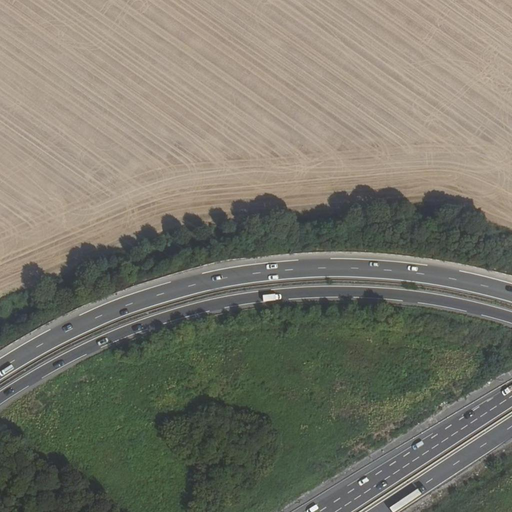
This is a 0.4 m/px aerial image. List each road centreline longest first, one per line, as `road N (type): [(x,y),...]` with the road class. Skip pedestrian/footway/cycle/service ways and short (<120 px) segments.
road 1 (motorway): [(0,398),(63,358),(150,321),(256,295),(399,295),(511,317)]
road 2 (motorway): [(511,295),(402,271),(261,271),(156,294),(49,338),(0,368)]
road 3 (trunk): [(511,395),(333,511)]
road 4 (trunk): [(372,511),(511,421)]
